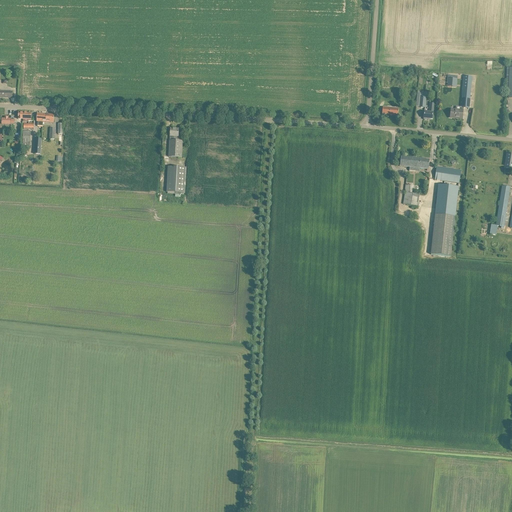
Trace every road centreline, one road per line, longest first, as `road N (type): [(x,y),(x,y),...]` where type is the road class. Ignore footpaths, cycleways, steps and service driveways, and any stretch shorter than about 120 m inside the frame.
road 1 (track): [(249,511),(269,119)]
road 2 (unclassified): [(367,126),(0,104)]
road 3 (unclassified): [(511,139),(367,126)]
road 4 (unclassified): [(367,126),(376,0)]
